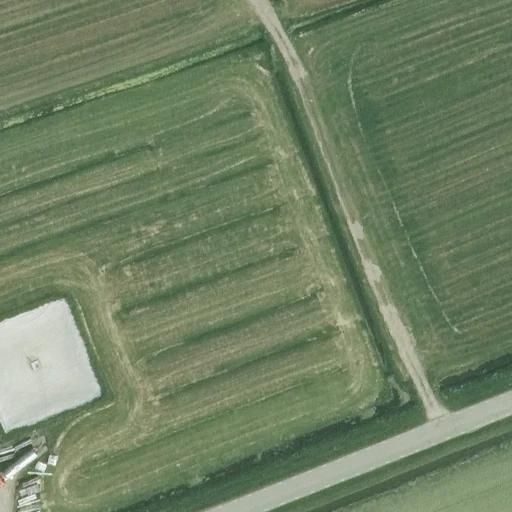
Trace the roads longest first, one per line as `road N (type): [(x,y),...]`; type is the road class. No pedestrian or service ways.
road 1 (track): [(267,16),(444,433)]
road 2 (tertiary): [(245,511),(511,406)]
